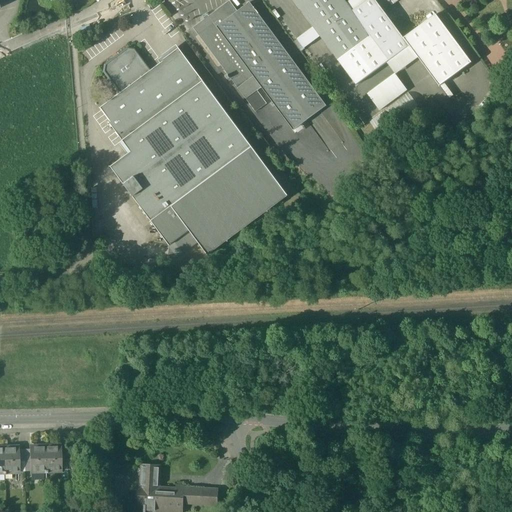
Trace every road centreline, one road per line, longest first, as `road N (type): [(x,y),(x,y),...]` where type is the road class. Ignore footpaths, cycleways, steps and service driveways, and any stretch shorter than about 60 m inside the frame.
road 1 (tertiary): [(230,417),(453,434),(511,427)]
road 2 (tertiary): [(0,420),(230,417)]
